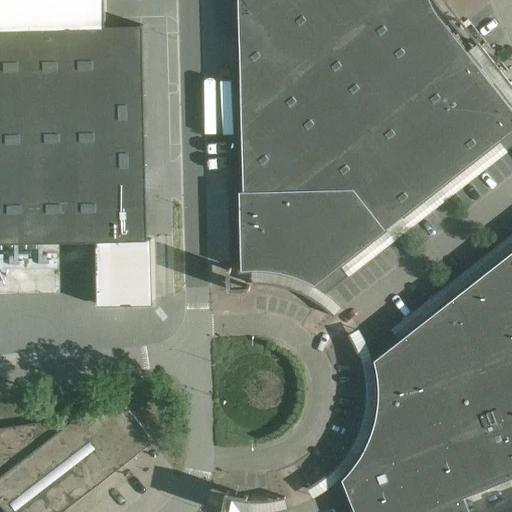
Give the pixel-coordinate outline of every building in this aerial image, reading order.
[(0,0),(0,28),(106,27),(105,0),(0,0)] [(316,283),(316,284),(511,131),(511,108),(468,52),(467,52),(438,15),(435,11),(433,8),(431,3),(431,1),(430,0),(238,0),(243,191),(239,192),(240,233),(241,265),(242,270),(246,269),(251,269),(251,270),(259,270),(264,270),(271,271),(280,272),(285,274),(289,275),(296,277),(301,279),(306,281),(312,284),(312,283),(315,284),(316,283)] [(148,303),(147,240),(151,238),(147,238),(142,26),(106,27),(0,28),(0,243),(96,241),(97,296),(98,296),(98,304),(130,304),(130,306),(152,305),(148,303)] [(469,511),(464,497),(511,478),(511,251),(375,359),(376,360),(375,360),(375,363),(374,363),(375,367),(376,370),(377,377),(378,384),(378,388),(378,395),(378,399),(377,403),(377,410),(376,413),(375,417),(374,424),(373,428),(371,431),(370,435),(369,439),(366,446),(362,452),(358,459),(354,465),(351,468),(349,471),(344,477),(344,478),(342,480),(343,481),(342,481),(354,511),(469,511)] [(62,511),(153,441),(129,410),(0,428),(0,504),(6,511),(62,511)]
